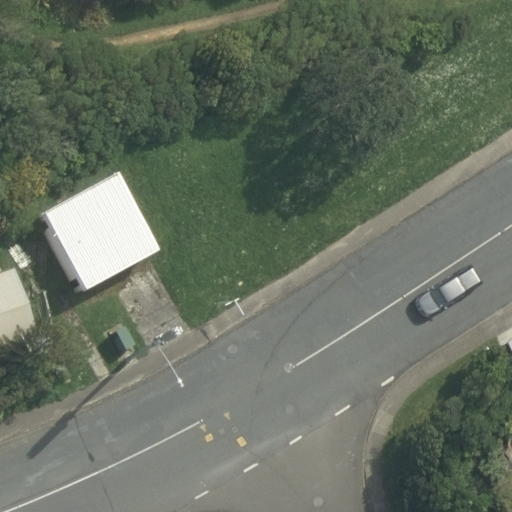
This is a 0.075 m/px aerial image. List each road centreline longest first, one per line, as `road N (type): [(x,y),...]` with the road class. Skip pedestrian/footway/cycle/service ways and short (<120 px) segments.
road 1 (tertiary): [(234,402),(479,284),(511,257)]
road 2 (tertiary): [(7,511),(234,402)]
road 3 (residential): [(234,402),(315,511)]
